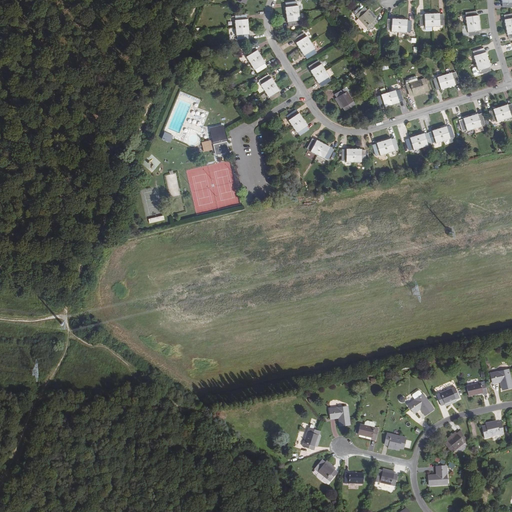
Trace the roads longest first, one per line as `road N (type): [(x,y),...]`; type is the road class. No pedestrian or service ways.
road 1 (residential): [(303,93),(325,122),(358,131),(506,86)]
road 2 (residential): [(415,469),(444,426),(511,409)]
